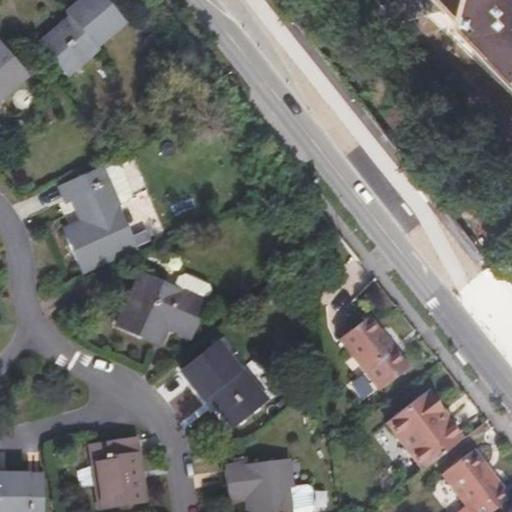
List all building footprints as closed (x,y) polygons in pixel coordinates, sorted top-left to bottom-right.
[(46,8),(18,34),(44,64),(74,38),(72,36),(100,11),(90,0),(48,0),(44,4),(46,8)] [(511,0),(439,0),(511,78),(511,0)] [(44,219),(63,259),(117,234),(100,198),(109,188),(109,179),(103,162),(96,156),(79,156),(41,173),(48,190),(60,185),(70,207),(44,219)] [(124,262),(101,315),(139,333),(151,308),(176,319),(190,285),(187,276),(165,266),(157,269),(154,276),(124,262)] [(335,341),(375,392),(403,370),(385,347),(375,336),(370,339),(357,324),(335,341)] [(164,359),(187,386),(192,382),(217,412),(247,386),(222,355),(218,357),(196,331),(164,359)] [(375,336),(385,347),(389,344),(379,332),(375,336)] [(382,425),(419,472),(457,442),(420,395),(382,425)] [(76,433),(88,495),(129,488),(117,425),(76,433)] [(208,458),(213,486),(236,484),(237,491),(231,492),(234,509),(276,504),(270,450),(208,458)] [(438,478),(463,511),(489,511),(504,500),(468,454),(438,478)] [(0,463),(0,505),(28,506),(27,464),(0,463)]
